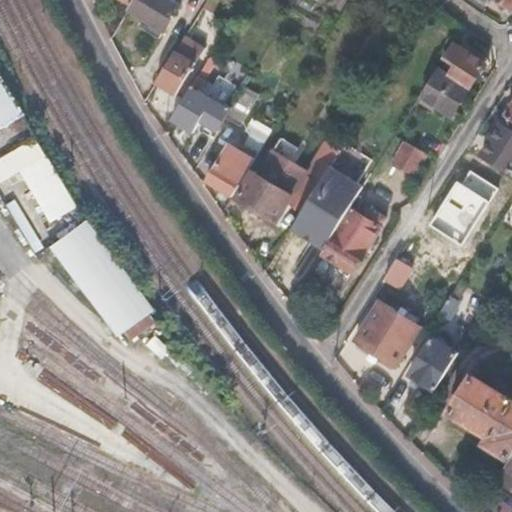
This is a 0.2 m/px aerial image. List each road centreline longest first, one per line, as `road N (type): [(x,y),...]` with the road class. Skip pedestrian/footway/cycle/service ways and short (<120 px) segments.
road 1 (residential): [(73,0),(143,130),(319,369)]
road 2 (residential): [(319,369),(511,67)]
road 3 (residential): [(319,369),(457,511)]
